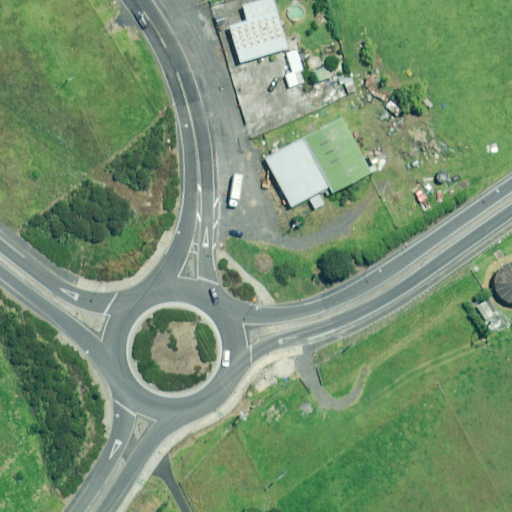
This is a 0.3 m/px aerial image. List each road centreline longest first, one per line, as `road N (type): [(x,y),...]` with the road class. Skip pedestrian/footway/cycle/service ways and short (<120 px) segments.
road 1 (secondary): [(202,297),(248,316),(329,302),(511,185)]
road 2 (secondary): [(511,211),(372,307),(236,357)]
road 3 (unclassified): [(185,291),(199,217),(191,110),(135,0)]
road 4 (secondary): [(0,241),(82,298),(144,297)]
road 5 (secondary): [(111,359),(0,271)]
